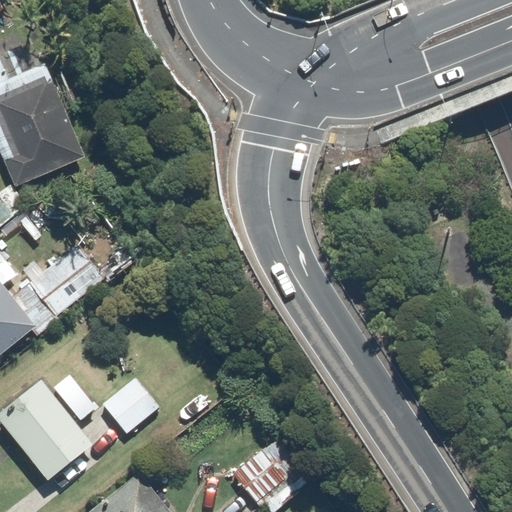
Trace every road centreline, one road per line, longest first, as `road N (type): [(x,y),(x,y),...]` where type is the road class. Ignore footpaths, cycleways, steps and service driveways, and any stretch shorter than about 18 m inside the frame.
road 1 (motorway): [(438,511),(275,240),(269,146),(296,78)]
road 2 (primary): [(511,40),(369,91),(296,78)]
road 3 (primary): [(296,78),(337,45),(447,0)]
